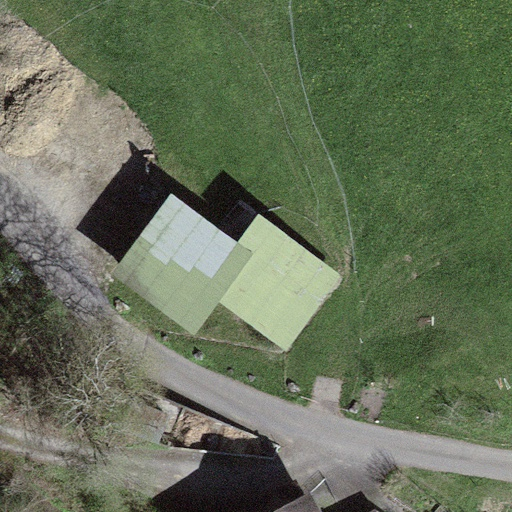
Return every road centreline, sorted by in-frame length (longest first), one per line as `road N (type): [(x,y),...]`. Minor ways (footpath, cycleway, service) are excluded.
road 1 (residential): [(0,156),(126,317),(265,428),(511,465)]
road 2 (track): [(327,436),(284,472),(158,465),(0,418)]
